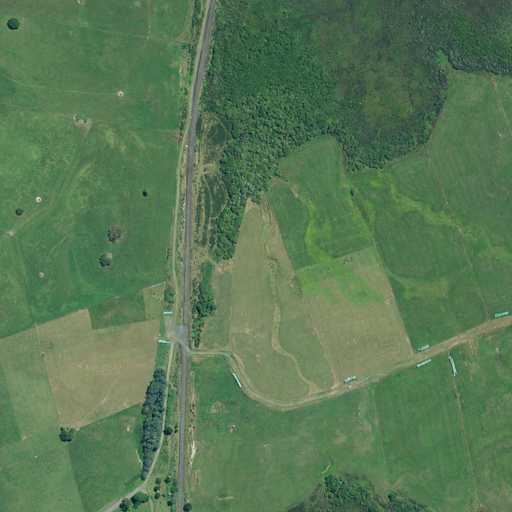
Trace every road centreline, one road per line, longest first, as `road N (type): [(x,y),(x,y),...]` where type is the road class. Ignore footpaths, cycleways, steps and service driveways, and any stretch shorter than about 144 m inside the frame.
road 1 (track): [(172,340),(197,355),(225,356),(248,389),(278,407),(323,397),(509,319)]
road 2 (track): [(153,511),(141,486),(163,435),(180,162)]
